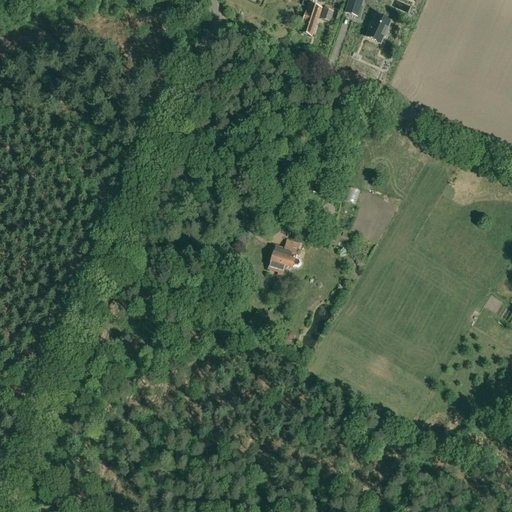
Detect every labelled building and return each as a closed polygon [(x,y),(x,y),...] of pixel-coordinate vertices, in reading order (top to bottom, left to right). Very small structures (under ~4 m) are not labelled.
[(307,13),(305,18),(300,34),(312,38),(318,16),(319,17),(322,10),(308,5),(306,12),(307,13)] [(322,20),(330,23),(333,13),(325,10),(322,20)] [(369,31),(366,38),(380,45),(383,37),(385,38),(388,31),(387,30),(390,23),(376,16),(373,24),(372,23),(368,31),(369,31)] [(372,131),(374,121),(367,119),(365,129),(372,131)] [(318,205),(320,197),(305,192),(299,213),(312,216),(313,212),(312,212),(314,204),(318,205)] [(282,277),(285,268),(291,270),(293,267),(294,267),(298,267),(300,264),(298,261),(295,259),(299,245),(288,242),(285,250),(276,247),(269,270),(279,273),(278,276),(282,277)] [(293,338),(293,334),(292,332),(288,331),(285,332),(284,336),(286,339),(290,340),(293,338)]
